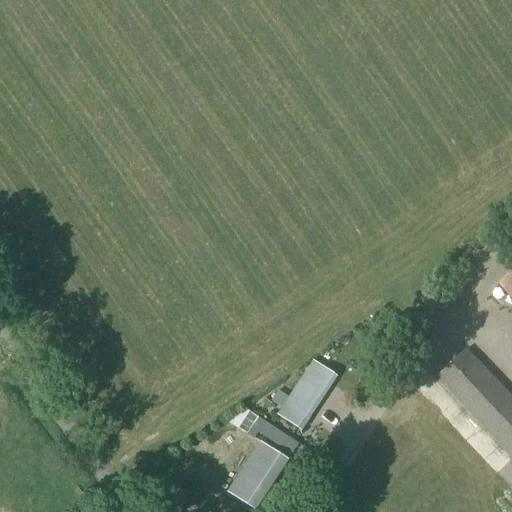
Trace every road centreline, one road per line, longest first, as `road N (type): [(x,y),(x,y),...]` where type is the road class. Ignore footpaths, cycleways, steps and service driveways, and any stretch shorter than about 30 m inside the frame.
road 1 (track): [(314,511),(449,303),(511,253)]
road 2 (unclassified): [(125,511),(0,340)]
